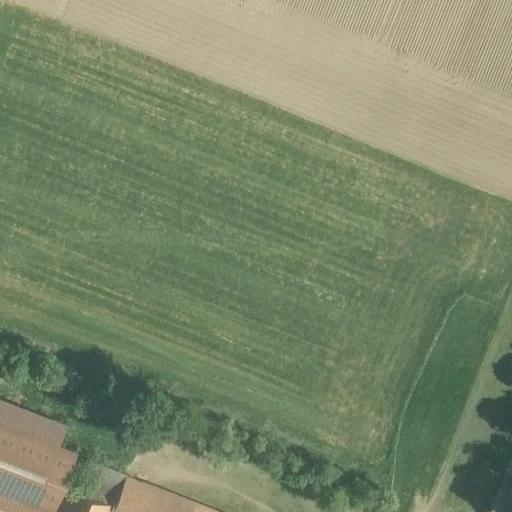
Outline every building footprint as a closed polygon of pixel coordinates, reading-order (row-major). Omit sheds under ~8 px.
[(75,453),(0,423),(0,490),(53,511),(63,485),(75,453)] [(126,476),(89,461),(77,490),(112,504),(114,505),(126,476)] [(191,511),(195,503),(126,476),(114,505),(112,510),(115,511),(191,511)] [(63,485),(53,511),(51,511),(108,511),(112,504),(77,490),(63,485)] [(218,511),(195,503),(191,511),(218,511)]
